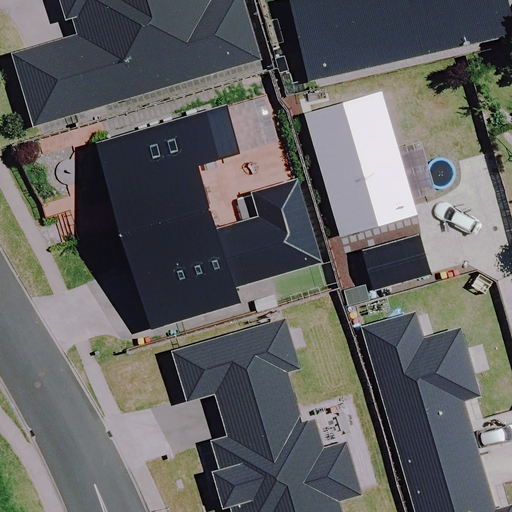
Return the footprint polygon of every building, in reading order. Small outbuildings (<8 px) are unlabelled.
[(7,56),(29,131),(259,62),(239,0),(214,0),(210,2),(209,0),(56,0),(62,23),(69,22),(74,38),(7,56)] [(305,87),(511,39),(502,0),(288,0),(285,1),(305,87)] [(411,213),(371,77),(299,98),(339,234),(411,213)] [(145,332),(233,307),(195,174),(238,162),(222,109),(91,147),(145,332)] [(216,231),(234,290),(318,266),(293,182),(248,195),(255,219),(216,231)] [(417,238),(357,254),(368,292),(428,277),(417,238)] [(412,313),(360,328),(404,477),(475,456),(460,405),(478,400),(458,333),(421,344),(412,313)] [(337,511),(335,505),(357,498),(342,446),(320,452),(312,424),(300,427),(285,376),(297,373),(282,323),(169,356),(183,405),(211,397),(224,440),(207,445),(216,473),(209,475),(219,511),(227,510),(228,511),(337,511)] [(494,511),(491,511),(475,456),(404,477),(414,511),(510,511),(509,508),(494,511)]
